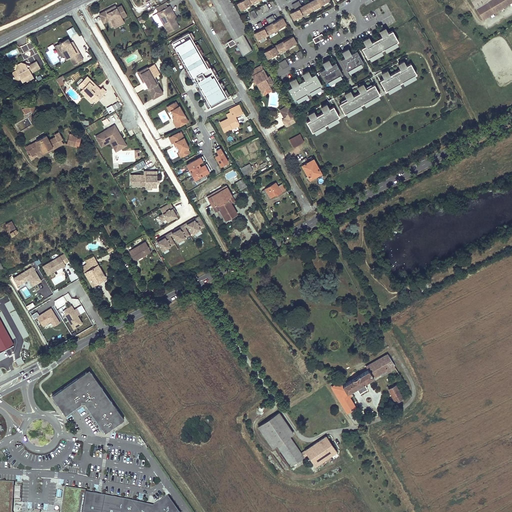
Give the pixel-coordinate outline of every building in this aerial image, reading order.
[(236,44),(239,50),(242,56),(252,51),(242,34),(248,32),(230,0),(211,0),(233,40),(227,43),(230,48),(236,44)] [(242,0),(236,3),(240,10),(250,5),(258,0),(242,0)] [(295,10),(290,13),(294,20),(302,15),(311,10),(321,5),(329,0),(328,0),(313,0),(307,4),(301,7),(298,1),(295,3),(292,4),(295,10)] [(470,0),(475,9),(487,2),(490,0),(470,0)] [(493,12),(511,1),(511,0),(490,0),(487,2),(493,12)] [(487,2),(475,9),(481,19),(493,12),(487,2)] [(127,17),(121,7),(117,9),(108,15),(106,12),(100,16),(104,24),(108,22),(112,28),(114,27),(119,25),(118,23),(123,21),(122,19),(127,17)] [(108,15),(117,9),(116,7),(106,12),(108,15)] [(174,19),(171,13),(172,12),(169,7),(157,14),(168,33),(179,27),(174,19)] [(263,28),(260,22),(256,24),(260,30),(254,33),(258,40),(267,35),(276,30),(285,24),(282,18),(276,21),(272,15),(269,17),(266,19),(269,25),(263,28)] [(70,36),(76,33),(73,26),(66,30),(70,36)] [(369,37),(363,41),(366,46),(361,48),(367,58),(369,57),(381,51),(384,49),(396,42),(398,41),(392,31),(388,33),(385,28),(379,31),(382,36),(371,42),(369,37)] [(208,68),(188,33),(171,43),(191,78),(193,77),(210,108),(228,98),(209,67),(208,68)] [(324,38),(322,34),(313,38),(315,43),(324,38)] [(273,47),(263,52),(267,59),(277,53),(286,48),(295,43),(292,37),(283,42),(273,47)] [(83,60),(78,53),(75,53),(69,43),(68,40),(57,46),(64,58),(66,61),(70,59),(74,65),(83,60)] [(386,51),(397,45),(396,42),(384,49),(386,51)] [(78,53),(73,43),(69,43),(75,53),(78,53)] [(64,58),(57,46),(55,47),(61,58),(64,58)] [(363,62),(362,61),(356,51),(351,54),(348,49),(342,52),(345,57),(341,60),(347,71),(348,71),(363,62)] [(370,60),(382,53),(381,51),(369,57),(370,60)] [(39,66),(35,60),(29,64),(29,66),(26,65),(26,63),(21,62),(18,63),(16,69),(13,71),(12,73),(15,78),(17,78),(20,77),(22,80),(25,77),(26,79),(33,75),(31,71),(39,66)] [(341,74),(335,63),(329,66),(328,65),(329,64),(329,62),(328,60),(322,63),(325,68),(319,71),(326,83),(340,75),(341,74)] [(414,75),(416,74),(410,63),(406,66),(403,61),(398,64),(400,69),(390,75),(387,70),(381,73),(384,78),(379,80),(385,91),(387,90),(399,83),(402,81),(414,75)] [(349,73),(362,66),(360,64),(348,71),(349,73)] [(161,75),(155,65),(148,69),(149,70),(141,74),(145,82),(149,89),(153,96),(161,91),(154,79),(161,75)] [(268,77),(262,66),(250,72),(254,80),(255,80),(257,82),(256,83),(260,91),(269,86),(265,79),(268,77)] [(139,72),(137,73),(143,83),(145,82),(141,74),(149,70),(148,69),(147,68),(139,72)] [(319,87),(321,86),(315,74),(309,78),(308,76),(309,75),(309,74),(309,73),(308,71),(302,75),(305,80),(298,84),(295,79),(289,82),(290,84),(291,85),(293,85),(294,86),(287,90),(294,101),(319,87)] [(59,85),(65,82),(62,75),(56,78),(59,85)] [(329,84),(341,77),(340,75),(328,82),(329,84)] [(404,84),(416,77),(414,75),(402,81),(404,84)] [(101,91),(86,78),(79,86),(82,90),(80,92),(85,96),(87,94),(94,101),(95,101),(97,104),(107,93),(103,90),(101,91)] [(389,93),(400,86),(399,83),(387,90),(389,93)] [(377,95),(379,94),(374,85),(366,89),(363,84),(358,86),(357,87),(360,92),(353,96),(350,91),(344,94),(347,100),(339,104),(344,114),(346,113),(360,105),(364,103),(377,95)] [(272,91),(269,86),(260,91),(262,96),(272,91)] [(297,102),(320,89),(319,87),(296,100),(297,102)] [(155,98),(163,94),(161,91),(153,96),(149,89),(147,90),(152,99),(155,98)] [(94,101),(87,94),(85,96),(83,98),(91,105),(95,101),(94,101)] [(365,106),(379,98),(377,95),(364,103),(365,106)] [(178,107),(175,102),(168,106),(170,111),(173,117),(175,120),(174,121),(172,122),(176,129),(188,122),(179,106),(178,107)] [(37,112),(32,104),(28,106),(31,111),(33,115),(37,112)] [(229,120),(220,124),(225,133),(232,130),(231,129),(238,125),(235,118),(243,115),(238,104),(228,109),(231,114),(227,116),(229,120)] [(337,118),(339,117),(333,106),(329,109),(326,104),(320,108),(323,112),(316,116),(313,112),(307,115),(310,119),(306,122),(311,132),(313,131),(323,126),(327,124),(337,118)] [(285,119),(294,114),(289,105),(284,108),(285,111),(282,113),(285,119)] [(347,116),(361,108),(360,105),(346,113),(347,116)] [(31,111),(28,106),(21,110),(24,115),(31,111)] [(297,121),(294,114),(285,119),(283,120),(286,127),(297,121)] [(328,126),(338,121),(337,118),(327,124),(328,126)] [(125,143),(115,126),(96,137),(102,147),(111,142),(114,149),(125,143)] [(315,134),(325,128),(323,126),(313,131),(315,134)] [(36,142),(33,144),(30,146),(30,145),(25,148),(27,151),(26,152),(30,159),(36,156),(38,158),(63,144),(61,141),(63,140),(58,132),(53,135),(54,137),(49,140),(46,135),(36,141),(36,142)] [(188,148),(181,132),(168,138),(171,144),(173,144),(175,143),(176,147),(179,152),(181,157),(189,154),(187,149),(188,148)] [(66,144),(70,145),(74,146),(77,137),(69,135),(66,144)] [(289,140),(291,144),(293,147),(303,142),(299,135),(289,140)] [(116,152),(127,146),(125,143),(114,149),(116,152)] [(228,163),(220,149),(216,151),(219,155),(216,156),(221,167),(228,163)] [(200,158),(186,167),(194,181),(208,172),(204,166),(202,167),(200,164),(203,162),(200,158)] [(301,161),(301,162),(302,163),(301,164),(308,176),(309,178),(316,174),(317,176),(321,174),(312,158),(307,161),(306,158),(301,161)] [(254,172),(251,165),(243,169),(246,176),(254,172)] [(145,178),(131,178),(131,188),(147,188),(147,191),(152,191),(152,189),(157,189),(157,186),(157,183),(157,174),(145,174),(145,178)] [(308,182),(317,177),(317,176),(316,174),(309,178),(308,176),(305,177),(308,182)] [(276,194),(277,195),(285,191),(282,185),(277,187),(275,183),(262,190),(266,199),(276,194)] [(208,200),(228,189),(227,186),(207,197),(208,200)] [(228,199),(232,196),(228,189),(208,200),(212,207),(217,205),(218,207),(229,201),(228,199)] [(235,201),(232,196),(228,199),(229,201),(218,207),(217,205),(212,207),(212,208),(213,207),(220,219),(222,218),(224,217),(226,221),(237,215),(231,203),(235,201)] [(173,210),(170,205),(160,210),(164,216),(159,218),(162,223),(167,221),(168,223),(177,218),(176,215),(174,213),(175,212),(174,210),(173,210)] [(205,228),(200,218),(194,221),(194,222),(193,223),(192,222),(186,225),(188,227),(193,236),(199,233),(198,232),(205,228)] [(9,233),(14,230),(10,222),(5,225),(9,233)] [(185,229),(184,226),(177,230),(177,232),(175,233),(172,235),(173,236),(177,244),(190,237),(185,229)] [(170,238),(169,235),(162,239),(163,240),(157,244),(163,253),(175,245),(170,238)] [(139,258),(151,252),(145,242),(134,249),(139,258)] [(135,261),(139,258),(134,249),(129,251),(135,261)] [(65,254),(43,267),(48,275),(62,267),(66,265),(65,263),(69,261),(65,254)] [(85,260),(87,264),(94,261),(91,256),(85,260)] [(34,261),(30,263),(32,267),(20,274),(25,281),(28,279),(32,286),(41,281),(36,272),(35,272),(34,271),(38,268),(36,265),(34,261)] [(93,286),(99,283),(105,279),(94,261),(87,264),(82,268),(93,286)] [(70,306),(63,311),(74,329),(82,324),(78,316),(81,314),(78,308),(74,310),(73,308),(72,308),(70,306)] [(60,323),(51,309),(39,316),(37,312),(31,316),(33,320),(37,317),(43,326),(51,322),(54,327),(60,323)] [(0,351),(13,344),(11,340),(0,319),(0,351)] [(356,387),(358,390),(360,392),(365,389),(362,383),(378,374),(385,370),(386,373),(394,368),(387,355),(365,367),(368,372),(342,387),(340,382),(331,388),(346,414),(355,408),(349,398),(351,397),(352,394),(349,391),(356,387)] [(124,419),(89,369),(52,396),(65,415),(81,403),(81,401),(85,402),(85,404),(105,432),(124,419)] [(387,389),(391,396),(395,403),(402,399),(394,385),(387,389)] [(278,412),(268,419),(258,426),(273,448),(277,445),(291,466),(303,457),(289,436),(293,434),(278,412)] [(336,451),(334,447),(331,444),(326,436),(305,450),(311,459),(315,466),(333,453),(336,451)] [(64,511),(68,490),(73,491),(79,492),(83,492),(86,493),(87,490),(66,487),(62,511),(12,511),(13,511),(15,482),(13,482),(0,480),(0,483),(12,484),(10,511),(64,511)] [(10,511),(12,484),(0,483),(0,511),(179,511),(169,497),(154,507),(124,501),(86,493),(83,492),(79,492),(73,491),(68,490),(64,511),(10,511)]
